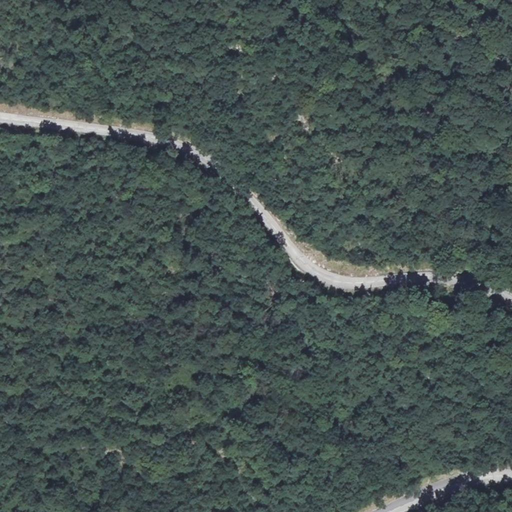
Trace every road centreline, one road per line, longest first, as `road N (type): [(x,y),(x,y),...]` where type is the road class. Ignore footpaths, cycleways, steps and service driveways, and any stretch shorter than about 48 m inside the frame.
road 1 (tertiary): [(511,295),(446,275),(330,282),(304,267),(229,177),(185,147),(0,118)]
road 2 (tertiary): [(387,511),(445,486),(511,476)]
